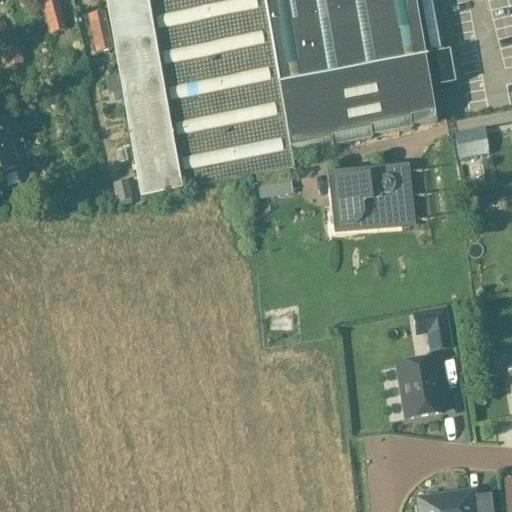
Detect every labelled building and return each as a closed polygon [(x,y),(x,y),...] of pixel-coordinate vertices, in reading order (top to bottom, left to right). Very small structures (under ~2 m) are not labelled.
[(105,0),(141,198),(249,179),(293,172),(290,159),(315,154),(332,152),(331,149),(371,142),(370,139),(411,133),(410,131),(435,126),(429,92),(423,59),(412,0),(105,0)] [(67,32),(59,4),(41,9),(50,37),(67,32)] [(104,13),(87,17),(95,54),(112,51),(104,13)] [(0,45),(9,41),(0,23),(0,45)] [(0,55),(0,62),(6,70),(16,61),(7,50),(0,55)] [(448,55),(423,59),(429,92),(453,87),(448,55)] [(0,174),(18,170),(4,121),(0,122),(0,174)] [(495,156),(511,153),(511,126),(511,122),(489,127),(495,156)] [(483,132),(455,136),(458,161),(487,157),(483,132)] [(330,209),(333,238),(414,230),(408,168),(327,176),(330,209)] [(113,185),(118,202),(127,200),(122,183),(113,185)] [(427,344),(448,340),(443,311),(422,315),(425,335),(427,344)] [(444,417),(435,360),(415,364),(394,367),(403,424),(444,417)] [(472,511),(471,497),(419,503),(420,511),(472,511)]
